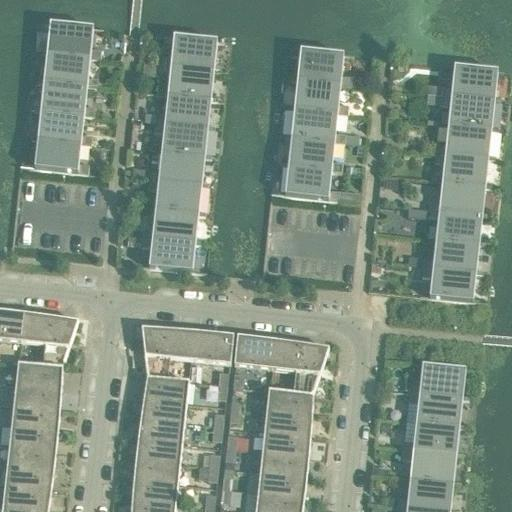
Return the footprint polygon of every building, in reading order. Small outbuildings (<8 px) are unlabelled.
[(40,58),(48,59),(48,58),(88,62),(88,63),(100,64),(101,54),(89,53),(91,33),(52,29),(49,55),(41,54),(40,58)] [(162,61),(161,70),(213,76),(212,76),(220,77),(221,73),(213,72),(216,46),(171,41),(169,62),(162,61)] [(102,55),(102,62),(113,63),(114,56),(102,55)] [(291,85),(299,86),(299,85),(339,89),(339,90),(350,91),(351,90),(352,81),(340,80),(342,60),(302,55),(299,82),(291,81),(291,85)] [(38,83),(37,86),(85,91),(85,92),(97,93),(97,92),(98,83),(86,82),(88,63),(88,62),(48,58),(48,59),(46,84),(38,83)] [(167,80),(165,100),(209,104),(209,105),(217,106),(218,102),(210,101),(212,76),(213,76),(161,70),(160,79),(167,80)] [(442,91),(441,100),(493,106),(492,106),(501,107),(501,103),(493,103),(496,76),(452,72),(450,92),(442,91)] [(288,113),(296,114),(336,118),(336,119),(347,120),(347,119),(348,110),(337,109),(339,90),(339,89),(299,85),(299,86),(296,110),(288,109),(288,113)] [(34,115),(42,116),(82,120),(82,121),(94,122),(94,121),(95,112),(83,110),(85,92),(85,91),(37,86),(37,87),(45,87),(43,112),(35,111),(34,115)] [(427,107),(439,109),(440,101),(428,99),(427,107)] [(155,118),(154,127),(206,132),(206,133),(214,134),(215,130),(207,129),(209,105),(209,104),(165,100),(163,119),(155,118)] [(448,110),(446,130),(490,134),(489,135),(498,136),(498,132),(490,131),(492,106),(493,106),(441,100),(440,109),(448,110)] [(285,142),(293,143),(293,142),(333,146),(332,147),(344,149),(344,148),(345,138),(334,137),(336,119),(336,118),(296,114),(293,139),(285,138),(285,142)] [(31,144),(39,145),(39,144),(79,148),(79,149),(91,150),(91,149),(92,140),(80,139),(82,121),(82,120),(42,116),(40,141),(32,140),(31,144)] [(161,137),(159,157),(203,161),(203,162),(211,162),(212,159),(204,158),(206,133),(206,132),(154,127),(154,137),(161,137)] [(436,148),(435,157),(486,163),(486,164),(494,165),(495,161),(487,160),(489,135),(490,134),(446,130),(444,149),(436,148)] [(282,170),(290,171),(290,170),(330,175),(329,176),(341,177),(342,167),(330,166),(332,147),(333,146),(293,142),(293,143),(290,167),(282,166),(282,170)] [(39,144),(39,145),(37,170),(29,169),(28,173),(88,179),(89,169),(77,168),(79,149),(79,148),(39,144)] [(149,175),(148,185),(200,190),(208,191),(208,187),(201,186),(203,162),(203,161),(159,157),(157,176),(149,175)] [(442,167),(440,187),(483,192),(491,193),(492,189),(484,188),(486,164),(486,163),(435,157),(434,167),(442,167)] [(290,170),(290,171),(287,196),(279,196),(278,199),(338,206),(339,196),(327,194),(329,176),(330,175),(290,170)] [(155,195),(153,214),(197,219),(205,220),(205,216),(197,216),(200,190),(148,185),(147,194),(155,195)] [(430,205),(429,215),(480,220),(480,221),(488,222),(489,218),(481,217),(483,192),(440,187),(437,206),(430,205)] [(143,233),(142,242),(194,247),(194,248),(202,249),(202,245),(194,244),(197,219),(153,214),(151,233),(143,233)] [(416,214),(415,222),(427,224),(428,215),(416,214)] [(480,220),(429,215),(428,224),(435,225),(433,244),(477,249),(485,250),(486,246),(478,246),(480,221),(480,220)] [(194,247),(142,242),(141,251),(149,252),(147,272),(199,278),(199,274),(191,273),(194,248),(194,247)] [(424,263),(423,272),(474,277),(474,278),(482,279),(483,275),(475,274),(477,249),(433,244),(431,264),(424,263)] [(474,277),(423,272),(414,271),(413,280),(429,282),(427,302),(479,308),(479,304),(472,303),(474,278),(474,277)] [(65,325),(57,323),(57,325),(48,324),(24,321),(0,318),(0,344),(21,347),(45,349),(43,372),(62,374),(62,373),(78,327),(65,325)] [(191,365),(229,370),(231,370),(232,358),(231,358),(232,344),(194,339),(172,337),(163,336),(163,335),(155,334),(142,334),(148,382),(148,383),(167,385),(169,363),(191,365)] [(272,374),(296,377),(294,399),(313,401),(313,400),(328,354),(315,352),(308,350),(307,352),(299,351),(275,348),(238,344),(237,359),(235,358),(234,370),(235,370),(272,374)] [(19,369),(16,390),(62,395),(62,386),(62,374),(43,372),(19,369)] [(410,388),(409,397),(461,403),(461,404),(469,404),(469,401),(461,400),(464,374),(420,369),(418,389),(410,388)] [(219,377),(218,390),(227,391),(228,378),(219,377)] [(235,379),(233,392),(242,393),(244,380),(235,379)] [(145,395),(144,404),(186,408),(188,387),(167,385),(148,383),(145,395)] [(16,390),(14,410),(60,415),(61,403),(62,395),(16,390)] [(227,391),(218,390),(217,404),(226,405),(227,391)] [(269,396),(267,417),(312,422),(312,413),(313,401),(294,399),(269,396)] [(416,407),(414,427),(458,432),(465,433),(466,429),(458,428),(461,404),(461,403),(409,397),(408,407),(416,407)] [(232,399),(231,413),(240,414),(241,400),(232,399)] [(142,412),(141,424),(184,428),(186,408),(144,404),(142,412)] [(14,410),(12,430),(58,435),(59,425),(60,415),(14,410)] [(240,414),(231,413),(229,426),(239,427),(240,414)] [(267,417),(265,437),(311,442),(312,430),(312,422),(267,417)] [(215,418),(214,431),(223,432),(224,419),(215,418)] [(184,428),(141,424),(139,438),(138,444),(182,449),(184,428)] [(406,426),(403,455),(455,460),(455,461),(462,462),(463,458),(455,457),(458,432),(414,427),(406,426)] [(12,430),(10,451),(56,456),(58,435),(12,430)] [(223,432),(214,431),(212,445),(221,446),(223,432)] [(265,437),(263,458),(309,462),(311,442),(265,437)] [(228,440),(226,453),(236,454),(237,441),(228,440)] [(138,444),(136,464),(180,469),(182,449),(138,444)] [(10,451),(8,471),(54,476),(56,456),(10,451)] [(236,454),(226,453),(225,467),(234,468),(236,454)] [(410,465),(407,484),(452,489),(451,490),(459,490),(460,486),(452,486),(455,461),(455,460),(403,455),(402,464),(410,465)] [(263,458),(261,477),(307,482),(309,462),(263,458)] [(211,459),(209,472),(218,473),(220,460),(211,459)] [(136,464),(133,485),(177,490),(180,469),(136,464)] [(373,470),(372,479),(383,481),(385,472),(373,470)] [(8,471),(6,491),(51,496),(53,486),(54,476),(8,471)] [(218,473),(209,472),(208,485),(217,486),(218,473)] [(261,477),(258,498),(304,503),(305,494),(307,482),(261,477)] [(224,481),(222,494),(231,495),(233,482),(224,481)] [(398,503),(397,511),(448,511),(451,490),(452,489),(407,484),(405,504),(398,503)] [(133,485),(132,505),(175,509),(177,490),(133,485)] [(6,491),(3,511),(8,511),(49,511),(50,505),(51,496),(6,491)] [(231,495),(222,494),(221,507),(230,508),(231,495)] [(258,498),(256,511),(303,511),(304,503),(258,498)] [(206,499),(204,511),(214,511),(215,500),(206,499)]
